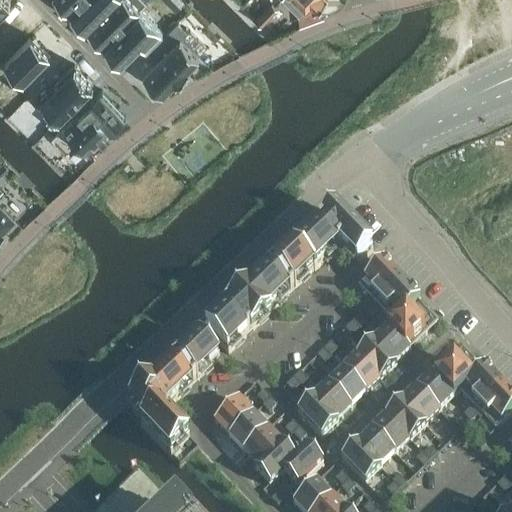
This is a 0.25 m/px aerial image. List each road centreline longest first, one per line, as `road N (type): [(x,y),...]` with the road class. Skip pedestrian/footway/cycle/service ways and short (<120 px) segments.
road 1 (residential): [(415,226),(196,426),(276,511)]
road 2 (residential): [(83,421),(332,179),(360,164)]
road 3 (unknown): [(0,97),(64,126),(153,116),(184,149)]
road 4 (unknown): [(149,364),(112,348),(83,372),(51,383),(0,352)]
road 5 (residential): [(34,0),(153,116)]
road 6 (residential): [(511,333),(415,226)]
road 7 (residential): [(424,511),(511,425)]
